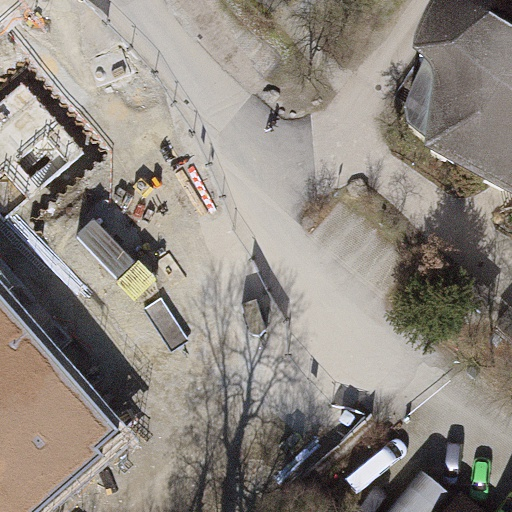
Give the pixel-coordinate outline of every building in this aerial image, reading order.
[(511,0),(453,0),(445,11),(434,32),(424,53),(418,61),(429,68),(415,96),(412,95),(406,114),(410,132),(432,148),(432,155),(511,196),(511,0)] [(0,511),(121,511),(304,363),(49,53),(0,93),(0,511)] [(496,299),(438,251),(423,269),(481,317),(496,299)] [(511,312),(509,310),(494,328),(511,343),(511,312)] [(401,511),(434,511),(448,489),(421,474),(400,511),(401,511)] [(475,511),(462,501),(452,511),(475,511)]
